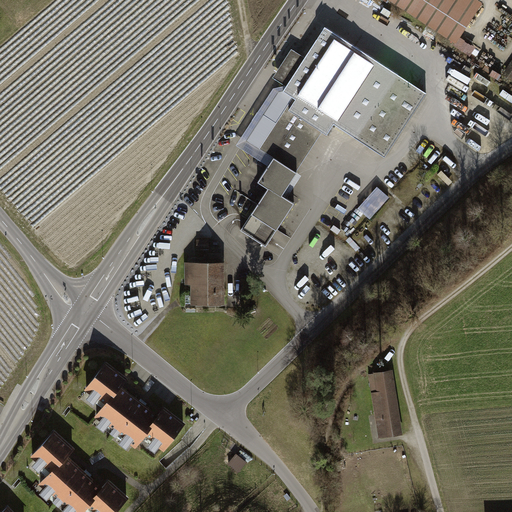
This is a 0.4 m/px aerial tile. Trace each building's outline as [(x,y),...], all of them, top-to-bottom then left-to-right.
[(471,0),(397,0),(460,41),(482,7),(471,0)] [(299,55),(244,142),(272,160),(289,171),(316,128),(327,135),(334,124),(386,157),(426,94),(330,34),(312,63),(299,55)] [(289,171),(272,160),(258,182),(268,189),(241,230),(266,246),(294,203),(281,195),(295,173),(289,171)] [(393,199),(380,188),(361,211),(373,221),(393,199)] [(190,270),(191,311),(228,311),(227,269),(190,270)] [(132,377),(110,361),(91,387),(110,402),(99,417),(140,447),(150,434),(169,449),(189,422),(168,406),(162,413),(126,385),(132,377)] [(370,375),(379,437),(401,434),(396,403),(391,372),(370,375)] [(83,447),(58,424),(30,454),(50,473),(42,482),(74,511),(87,511),(90,509),(94,511),(120,511),(134,497),(112,476),(106,483),(76,455),(83,447)] [(239,454),(231,463),(240,471),(248,462),(239,454)]
